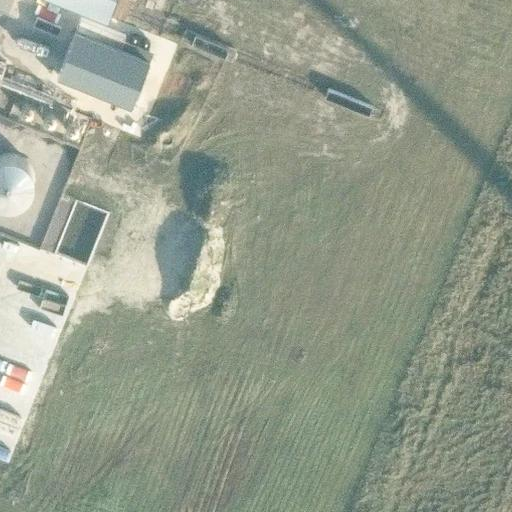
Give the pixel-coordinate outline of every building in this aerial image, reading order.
[(111,4),(112,0),(62,0),(106,17),(111,4)] [(81,16),(77,26),(122,44),(126,33),(81,16)] [(76,27),(58,74),(132,104),(151,57),(76,27)] [(33,103),(30,101),(27,101),(24,102),(22,105),(22,108),(24,111),(26,113),(29,113),(32,111),(34,109),(34,106),(33,103)] [(55,111),(53,109),(50,110),(47,111),(45,113),(45,116),(46,119),(48,121),(51,122),(54,121),(56,119),(57,116),(57,113),(55,111)] [(77,120),(75,119),(72,119),(69,120),(68,123),(67,125),(68,128),(70,130),(72,131),(75,131),(78,130),(79,128),(80,125),(79,122),(77,120)] [(18,152),(13,151),(8,151),(3,152),(0,152),(0,198),(2,199),(7,201),(12,201),(17,200),(22,198),(27,195),(30,191),(33,186),(35,181),(35,176),(35,171),(33,166),(31,161),(27,157),(23,154),(18,152)]
